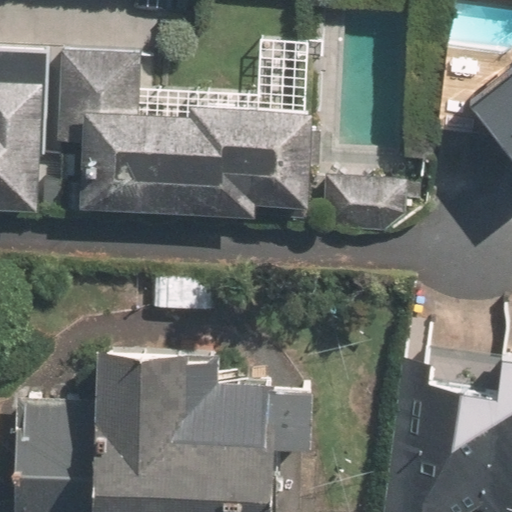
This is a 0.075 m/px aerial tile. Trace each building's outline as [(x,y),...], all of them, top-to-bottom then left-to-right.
[(347,142),(350,38),(265,35),(263,91),(133,86),(135,48),(59,45),(56,122),(92,123),(89,206),(264,212),(390,217),(392,144),(347,142)] [(511,63),(474,92),(511,141),(511,63)] [(0,200),(41,203),(47,76),(0,73),(0,200)] [(400,511),(487,511),(487,499),(511,502),(511,220),(481,245),(454,209),(399,261),(424,293),(400,511)] [(271,511),(276,441),(313,443),(317,374),(222,369),(223,348),(105,342),(101,412),(26,408),(20,511),(32,511),(271,511)]
